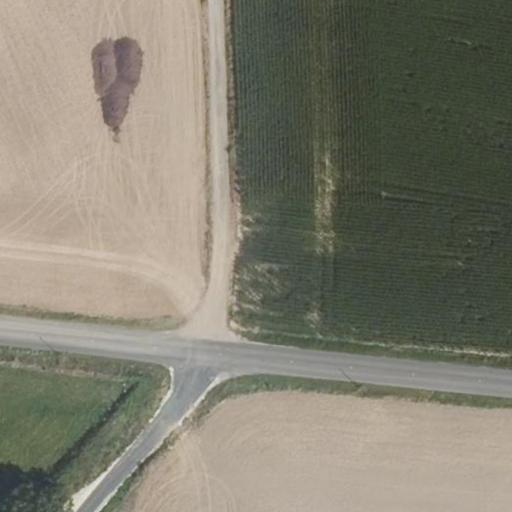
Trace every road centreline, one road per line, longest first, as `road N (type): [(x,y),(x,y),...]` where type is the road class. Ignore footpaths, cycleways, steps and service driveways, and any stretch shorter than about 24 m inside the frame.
road 1 (track): [(217,0),(231,243),(224,350),(84,511)]
road 2 (tertiary): [(511,380),(0,327)]
